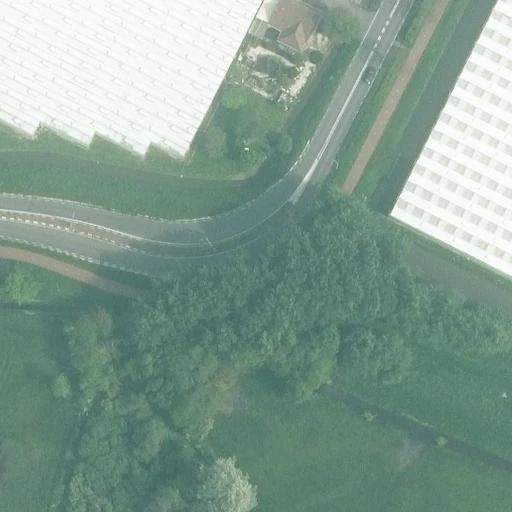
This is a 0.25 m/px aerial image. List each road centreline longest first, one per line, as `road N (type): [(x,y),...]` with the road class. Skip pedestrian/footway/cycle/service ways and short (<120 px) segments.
road 1 (tertiary): [(0,222),(142,256),(205,259),(262,234),(297,195),(312,146)]
road 2 (tertiary): [(312,146),(246,208),(199,224),(0,200)]
road 3 (tertiary): [(312,146),(393,0)]
